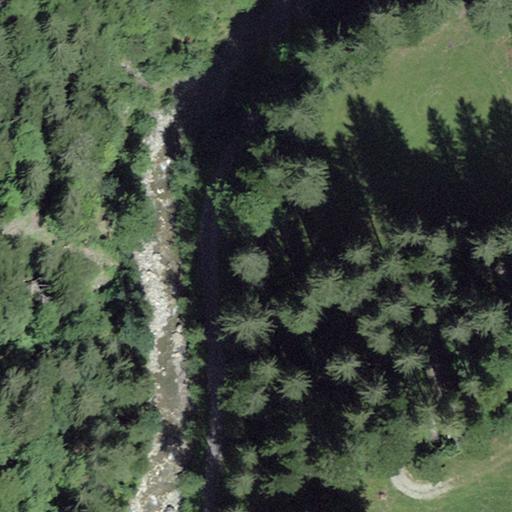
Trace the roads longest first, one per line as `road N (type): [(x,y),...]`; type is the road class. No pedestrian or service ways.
road 1 (track): [(263,511),(280,421),(302,389),(381,344),(422,346),(439,373),(429,412),(394,452),(397,477),(429,489),(511,450)]
road 2 (unclassified): [(212,511),(211,226),(223,182),(273,96),(281,0)]
